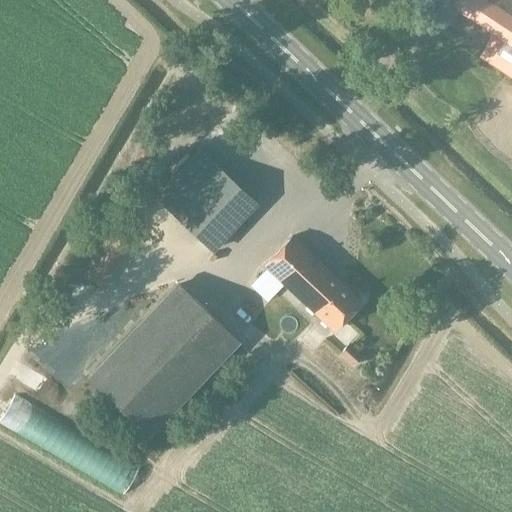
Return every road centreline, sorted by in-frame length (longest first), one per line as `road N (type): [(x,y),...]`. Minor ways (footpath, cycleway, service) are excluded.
road 1 (secondary): [(511,265),(229,0)]
road 2 (track): [(140,113),(0,351)]
